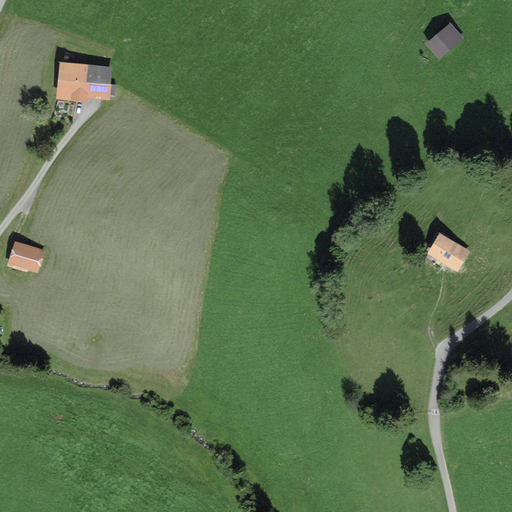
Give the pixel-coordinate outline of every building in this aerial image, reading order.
[(453,27),(432,44),(441,55),(462,38),(453,27)] [(111,97),(112,84),(106,84),(84,81),(86,69),(66,67),(63,92),(111,97)] [(84,81),(106,84),(107,72),(86,69),(84,81)] [(440,240),(433,253),(457,268),(465,255),(440,240)] [(19,245),(13,262),(37,270),(42,253),(19,245)]
